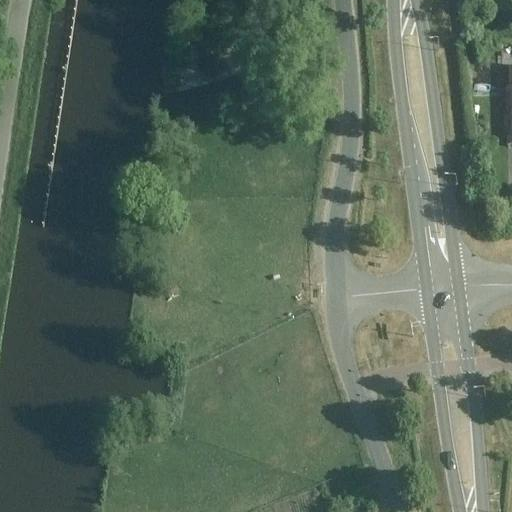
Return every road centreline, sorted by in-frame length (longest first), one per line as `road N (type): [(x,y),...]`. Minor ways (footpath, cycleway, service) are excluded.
road 1 (unclassified): [(333,298),(333,229),(350,114),(340,0)]
road 2 (primary): [(392,0),(424,290)]
road 3 (primary): [(456,286),(415,0)]
road 4 (primary): [(481,511),(456,286)]
road 5 (primary): [(424,290),(458,511)]
road 6 (unclassified): [(397,511),(341,354),(333,298)]
road 7 (unclassified): [(0,131),(19,0)]
